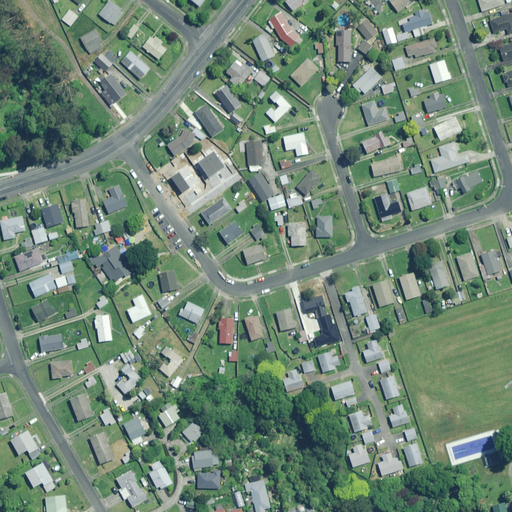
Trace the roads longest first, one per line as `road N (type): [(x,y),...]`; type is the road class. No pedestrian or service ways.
road 1 (residential): [(121,141),(225,284),(242,290),(324,265)]
road 2 (residential): [(511,182),(451,0)]
road 3 (residential): [(102,511),(17,361)]
road 4 (residential): [(368,250),(511,198)]
road 5 (residential): [(331,106),(327,121),(368,250)]
road 6 (tertiary): [(0,189),(121,141)]
road 7 (tertiary): [(121,141),(207,44)]
